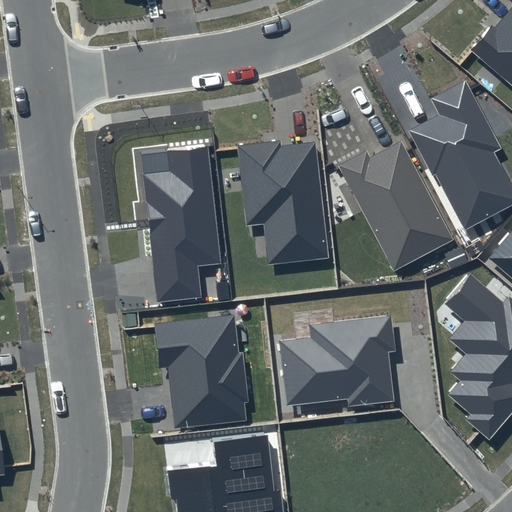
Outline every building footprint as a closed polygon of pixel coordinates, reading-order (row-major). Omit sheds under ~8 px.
[(511,4),(472,52),(511,86),(511,4)] [(439,115),(411,130),(465,230),(511,205),(511,187),(493,152),(500,148),(465,81),(431,99),(439,115)] [(280,140),(237,145),(246,226),(263,223),(268,265),(328,258),(315,142),(280,146),(280,140)] [(366,151),(338,166),(395,271),(454,240),(401,141),(370,157),(366,151)] [(208,144),(141,152),(157,302),(202,297),(198,265),(221,263),(208,144)] [(511,230),(488,258),(511,278),(511,230)] [(503,302),(471,275),(444,303),(464,321),(448,339),(466,353),(450,371),(460,379),(447,394),(471,415),(466,421),(489,441),(511,413),(511,298),(509,296),(503,302)] [(233,314),(154,324),(160,368),(168,367),(175,428),(247,420),(233,314)] [(396,351),(391,315),(308,324),(310,337),(279,341),(287,406),(348,399),(349,407),(395,401),(388,352),(396,351)] [(216,465),(168,471),(172,500),(177,499),(178,511),(283,511),(280,490),(274,491),(267,435),(214,442),(216,465)]
